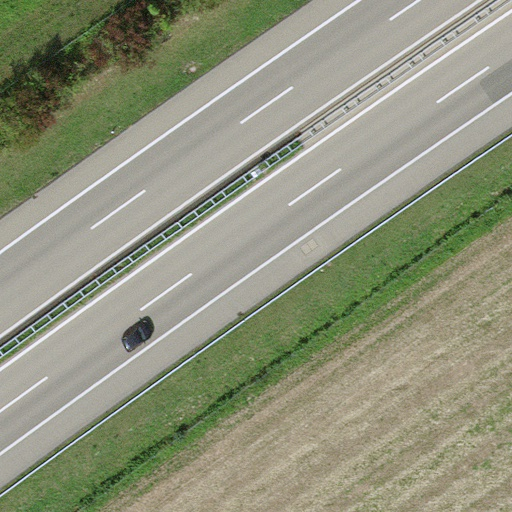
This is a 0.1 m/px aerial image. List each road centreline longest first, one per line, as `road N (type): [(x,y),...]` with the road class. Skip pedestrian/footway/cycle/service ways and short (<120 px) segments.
road 1 (motorway): [(0,414),(511,55)]
road 2 (motorway): [(423,0),(0,297)]
